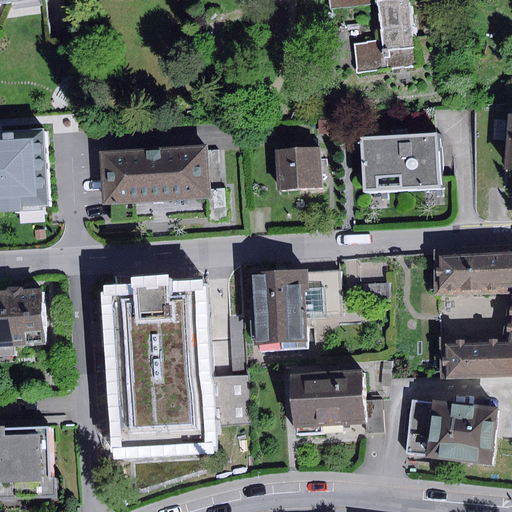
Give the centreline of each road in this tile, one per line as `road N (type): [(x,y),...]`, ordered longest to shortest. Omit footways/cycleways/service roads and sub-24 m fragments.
road 1 (residential): [(511,235),(81,258)]
road 2 (residential): [(494,511),(352,498),(223,511)]
road 3 (residential): [(94,511),(81,258)]
